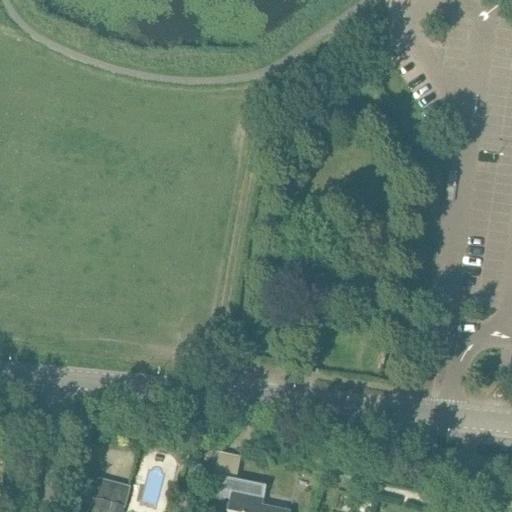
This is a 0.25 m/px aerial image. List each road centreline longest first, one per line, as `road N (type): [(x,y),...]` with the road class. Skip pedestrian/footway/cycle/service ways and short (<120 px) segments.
road 1 (tertiary): [(511,424),(60,377)]
road 2 (residential): [(48,511),(60,377)]
